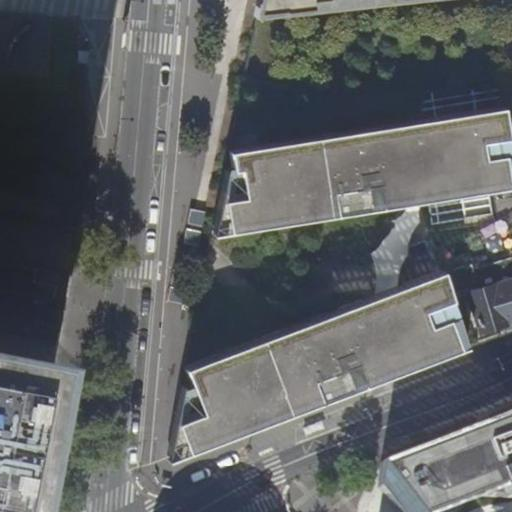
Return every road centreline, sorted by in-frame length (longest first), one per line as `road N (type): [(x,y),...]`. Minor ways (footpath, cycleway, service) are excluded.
road 1 (primary): [(105,511),(150,0)]
road 2 (secondary): [(238,484),(511,377)]
